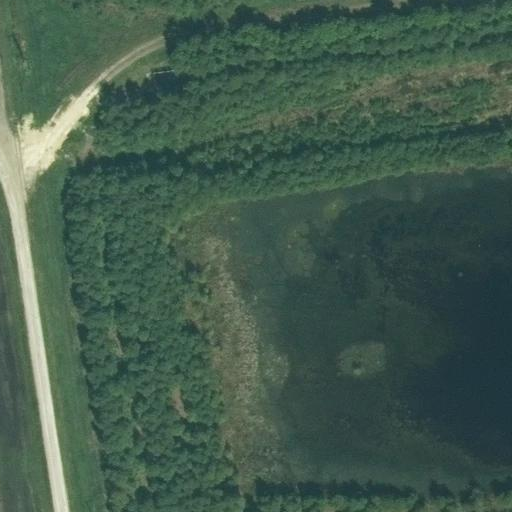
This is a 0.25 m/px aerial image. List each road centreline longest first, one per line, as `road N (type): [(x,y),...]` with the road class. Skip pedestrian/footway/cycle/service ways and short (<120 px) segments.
road 1 (track): [(386,0),(195,34),(135,57),(11,169)]
road 2 (track): [(62,511),(11,169)]
